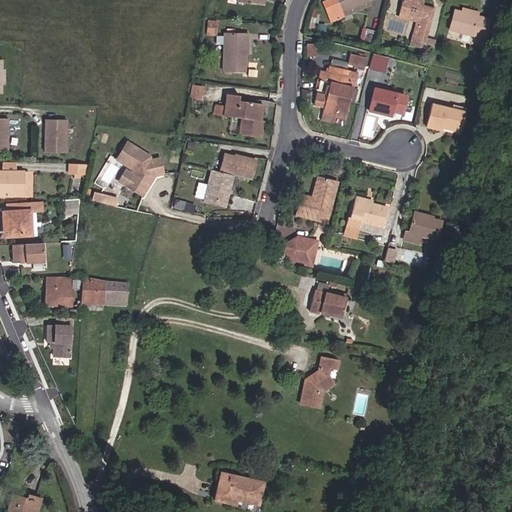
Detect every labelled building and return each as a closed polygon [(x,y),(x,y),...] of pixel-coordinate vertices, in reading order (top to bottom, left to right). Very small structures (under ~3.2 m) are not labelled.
[(238,0),(238,6),(260,8),(261,0),(238,0)] [(344,17),(343,12),(370,1),(371,0),(325,0),(324,1),(331,17),(333,21),(344,17)] [(402,0),(400,12),(423,18),(418,35),(413,34),(412,39),(426,42),(427,37),(435,9),(423,6),(419,5),(420,0),(402,0)] [(344,17),(372,5),(370,1),(343,12),(344,17)] [(485,18),(477,16),(463,12),(456,11),(451,29),(480,38),(485,18)] [(399,16),(416,21),(413,34),(418,35),(423,18),(400,12),(399,16)] [(312,17),(309,27),(316,29),(319,19),(312,17)] [(363,41),(375,43),(378,31),(366,28),(363,41)] [(248,53),(249,34),(225,33),(224,70),(246,71),(246,53),(248,53)] [(432,52),(434,44),(426,42),(412,39),(410,47),(432,52)] [(316,55),(316,42),(307,42),(307,55),(316,55)] [(359,65),(361,56),(346,52),(344,62),(359,65)] [(372,54),(370,69),(386,72),(388,56),(372,54)] [(355,80),(357,72),(329,65),(328,72),(322,70),(320,78),(317,91),(318,91),(315,105),(324,107),(322,113),(345,119),(350,99),(353,87),(355,80)] [(350,99),(355,101),(358,88),(353,87),(350,99)] [(375,88),(369,111),(392,117),(393,113),(403,115),(408,97),(398,94),(375,88)] [(309,102),(311,90),(303,89),(302,101),(309,102)] [(227,94),(226,105),(224,115),(242,118),(241,133),(261,136),(263,121),(262,121),(258,120),(260,103),(238,101),(238,96),(227,94)] [(216,104),(215,114),(224,115),(226,105),(216,104)] [(426,126),(441,130),(442,127),(443,123),(461,128),(465,112),(432,104),(426,126)] [(321,120),(343,125),(345,119),(322,113),(321,120)] [(0,151),(10,152),(10,119),(0,118),(0,151)] [(68,153),(68,119),(47,119),(47,152),(68,153)] [(442,127),(460,132),(461,128),(443,123),(442,127)] [(153,176),(165,173),(161,158),(152,160),(149,159),(151,156),(128,143),(118,160),(134,169),(135,173),(134,175),(127,186),(144,196),(152,182),(151,180),(153,177),(153,176)] [(233,175),(250,179),(255,160),(239,156),(238,158),(224,154),(220,171),(233,175)] [(15,172),(15,162),(2,161),(2,172),(15,172)] [(70,174),(86,174),(89,164),(70,164),(70,174)] [(202,201),(225,207),(233,175),(220,171),(210,169),(202,201)] [(127,170),(120,181),(127,186),(134,175),(127,170)] [(0,195),(24,195),(24,172),(15,172),(2,172),(0,171),(0,195)] [(312,197),(302,195),(301,199),(315,202),(321,179),(317,178),(312,197)] [(321,179),(315,202),(301,199),(297,215),(327,222),(336,183),(321,179)] [(100,201),(107,203),(109,196),(101,194),(100,201)] [(175,206),(185,208),(186,201),(176,198),(175,206)] [(372,204),(355,199),(351,217),(350,219),(360,222),(382,227),(387,208),(372,204)] [(16,203),(17,212),(5,213),(6,235),(30,233),(29,212),(36,211),(35,201),(16,203)] [(437,239),(441,220),(414,214),(409,232),(405,231),(403,239),(419,243),(421,236),(437,239)] [(347,225),(359,227),(360,222),(350,219),(351,217),(349,217),(347,225)] [(140,237),(144,223),(132,221),(128,233),(140,237)] [(282,246),(292,261),(302,263),(307,242),(293,239),(282,246)] [(31,262),(45,261),(44,242),(13,244),(14,261),(21,260),(21,262),(27,262),(26,260),(31,260),(31,262)] [(302,263),(312,266),(317,244),(307,242),(302,263)] [(392,262),(396,249),(387,247),(384,260),(392,262)] [(129,257),(117,255),(115,273),(129,274),(130,263),(128,263),(129,257)] [(79,256),(78,268),(88,269),(89,257),(79,256)] [(83,270),(83,273),(83,277),(99,280),(100,274),(83,270)] [(99,280),(83,277),(82,301),(82,303),(105,303),(105,282),(99,280)] [(46,305),(72,306),(73,278),(46,278),(46,282),(47,282),(46,305)] [(126,304),(127,284),(105,282),(105,303),(126,304)] [(341,315),(345,299),(314,292),(310,309),(309,312),(319,315),(320,313),(340,318),(341,315)] [(54,354),(70,354),(72,323),(56,323),(48,323),(47,340),(54,340),(54,354)] [(151,338),(149,345),(160,348),(162,340),(151,338)] [(313,376),(308,378),(307,377),(304,379),(299,403),(319,407),(322,391),(323,389),(327,386),(330,386),(334,383),(328,375),(325,374),(326,371),(329,367),(336,369),(338,359),(320,356),(318,369),(313,373),(313,376)] [(263,483),(221,473),(215,500),(235,505),(237,499),(259,505),(263,483)] [(40,499),(29,495),(27,500),(35,502),(32,511),(37,511),(40,499)] [(32,511),(35,502),(27,500),(12,496),(7,511),(32,511)]
